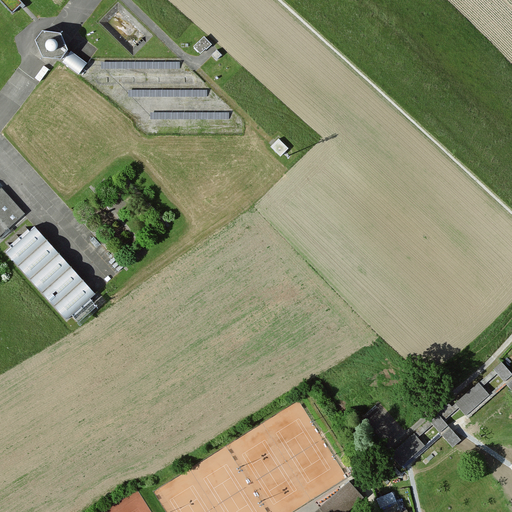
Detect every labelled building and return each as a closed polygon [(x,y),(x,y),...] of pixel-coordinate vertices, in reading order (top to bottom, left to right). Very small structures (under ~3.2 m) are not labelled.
[(0,0),(0,2),(12,16),(21,8),(22,6),(25,4),(20,0),(0,0)] [(60,34),(43,33),(36,41),(44,60),(56,62),(61,63),(69,52),(60,34)] [(195,48),(201,55),(210,46),(204,39),(195,48)] [(88,64),(71,53),(64,63),(80,75),(88,64)] [(279,140),(271,148),(281,158),(288,150),(279,140)] [(0,187),(0,236),(25,214),(0,187)] [(7,251),(19,264),(48,238),(36,225),(7,251)] [(48,238),(19,264),(31,277),(60,251),(48,238)] [(60,251),(31,277),(43,290),(72,265),(60,251)] [(72,265),(43,290),(56,305),(85,279),(72,265)] [(85,279),(56,305),(67,316),(95,290),(85,279)] [(454,400),(465,412),(490,392),(479,380),(454,400)] [(350,479),(313,511),(346,511),(364,495),(350,479)] [(396,488),(377,495),(381,505),(399,497),(396,488)]
